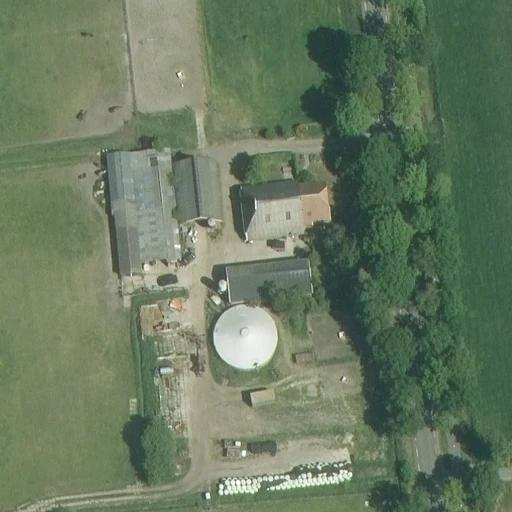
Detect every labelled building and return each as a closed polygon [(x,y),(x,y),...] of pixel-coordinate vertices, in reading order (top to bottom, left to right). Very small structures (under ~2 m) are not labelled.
[(114,219),(119,279),(141,277),(140,266),(179,262),(169,153),(129,157),(133,203),(129,203),(126,170),(114,171),(117,204),(109,205),(110,220),(114,219)] [(172,167),(178,227),(221,223),(215,163),(172,167)] [(312,227),(329,225),(325,188),(308,190),(308,188),(298,189),(297,184),(241,191),(247,243),(303,236),(303,231),(312,229),(312,227)] [(308,265),(226,274),(229,308),(312,299),(308,265)] [(275,350),(276,341),(275,331),(270,322),(263,315),(254,310),(244,309),(235,310),(226,315),(219,322),(214,331),(213,341),(214,350),(219,359),(226,366),(235,371),(244,372),(254,371),(263,366),(270,359),(275,350)]
